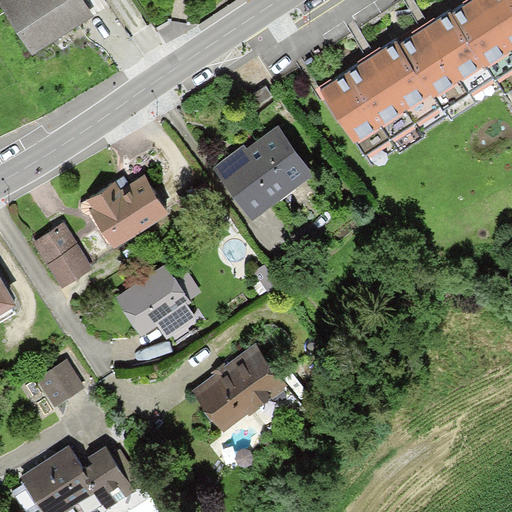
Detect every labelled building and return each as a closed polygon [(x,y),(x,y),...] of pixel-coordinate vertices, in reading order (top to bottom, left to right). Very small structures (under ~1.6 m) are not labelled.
[(2,0),(33,46),(65,25),(91,8),(85,0),(2,0)] [(320,84),(372,163),(397,147),(400,151),(426,134),(423,130),(448,113),(451,118),(501,86),(505,92),(511,87),(511,0),(464,0),(452,8),(451,6),(424,23),(400,39),(397,35),(320,84)] [(219,165),(253,210),(310,167),(278,126),(256,142),(248,149),(246,145),(219,165)] [(131,183),(120,190),(114,180),(103,187),(90,195),(118,237),(119,238),(168,206),(146,173),(131,183)] [(120,190),(131,183),(126,176),(124,178),(118,177),(114,180),(120,190)] [(118,237),(90,195),(82,200),(82,206),(85,210),(90,212),(109,240),(113,240),(118,237)] [(37,238),(64,280),(88,264),(61,222),(37,238)] [(168,264),(145,278),(146,281),(169,266),(168,264)] [(146,281),(145,278),(124,292),(134,308),(146,325),(160,316),(176,342),(201,325),(185,300),(189,297),(169,266),(146,281)] [(0,315),(15,306),(9,296),(11,295),(0,277),(0,315)] [(226,368),(203,385),(229,419),(283,379),(258,345),(226,368)] [(65,356),(59,360),(76,386),(82,382),(65,356)] [(59,360),(46,368),(63,394),(76,386),(59,360)] [(229,419),(203,385),(198,389),(224,423),(229,419)] [(71,495),(94,481),(84,465),(72,446),(47,462),(25,476),(44,505),(66,491),(69,496),(71,495)] [(100,490),(126,474),(113,454),(110,449),(84,465),(94,481),(100,490)] [(113,454),(126,474),(134,469),(122,449),(113,454)] [(126,474),(100,490),(106,499),(104,500),(107,505),(135,488),(126,474)] [(44,505),(25,476),(23,478),(24,480),(13,487),(28,511),(40,505),(41,507),(44,505)] [(100,490),(94,481),(71,495),(82,511),(86,511),(104,500),(106,499),(100,490)]
